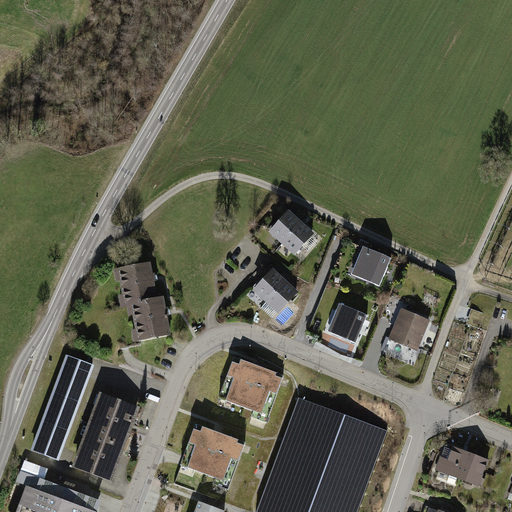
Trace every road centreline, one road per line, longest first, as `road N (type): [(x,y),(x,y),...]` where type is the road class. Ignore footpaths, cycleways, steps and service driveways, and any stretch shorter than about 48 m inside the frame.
road 1 (tertiary): [(227,0),(73,275),(25,378),(0,465)]
road 2 (motorway): [(0,60),(303,99),(511,105)]
road 3 (residential): [(128,511),(183,366),(215,340),(263,336),(423,403)]
road 4 (track): [(466,281),(235,176),(190,183),(117,238),(94,237)]
road 5 (motorway): [(511,27),(277,17),(128,0)]
road 6 (track): [(511,183),(423,403)]
road 7 (track): [(0,88),(64,33),(77,0)]
